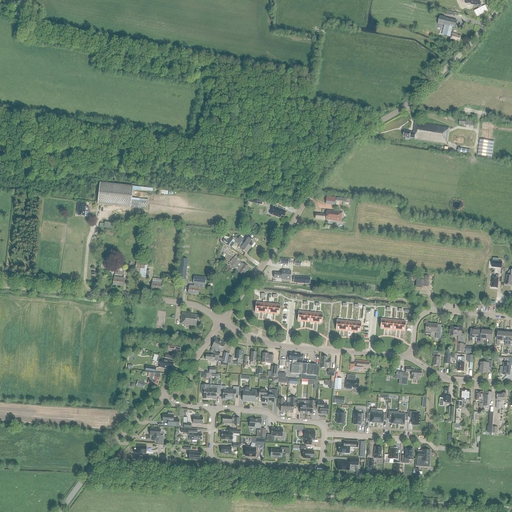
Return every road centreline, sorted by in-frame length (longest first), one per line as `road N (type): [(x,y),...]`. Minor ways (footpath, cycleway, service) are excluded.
road 1 (tertiary): [(221,321),(343,147),(414,98),(504,0)]
road 2 (track): [(81,481),(507,507)]
road 3 (tertiary): [(221,321),(185,303),(0,285)]
road 4 (unclassified): [(213,408),(210,462),(317,466),(323,434)]
road 5 (tertiary): [(409,357),(273,344),(221,321)]
road 6 (residential): [(323,434),(426,437),(436,375)]
road 7 (tertiary): [(58,511),(159,394)]
road 8 (unclassified): [(511,317),(431,310),(416,323),(409,357)]
road 9 (unclassified): [(323,434),(316,423),(213,408)]
